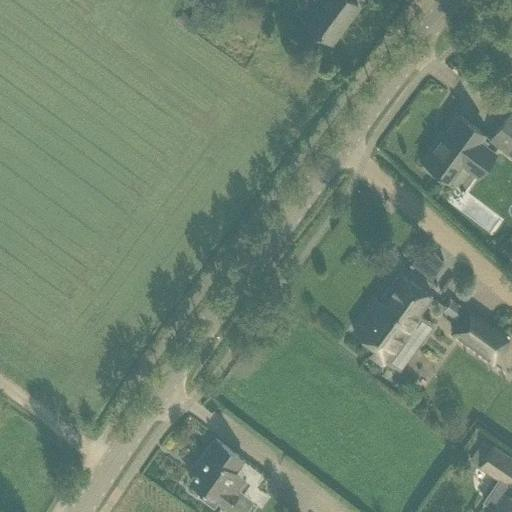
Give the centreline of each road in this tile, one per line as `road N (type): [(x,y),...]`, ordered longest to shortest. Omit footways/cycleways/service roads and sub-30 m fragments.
road 1 (secondary): [(79,511),(340,144)]
road 2 (residential): [(340,144),(511,295)]
road 3 (secondary): [(340,144),(449,0)]
